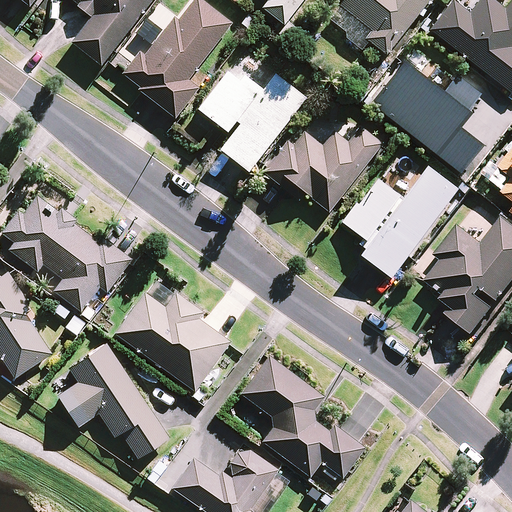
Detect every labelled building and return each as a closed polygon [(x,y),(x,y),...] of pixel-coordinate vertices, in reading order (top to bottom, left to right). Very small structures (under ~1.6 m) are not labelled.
[(71,0),(92,16),(71,42),(100,65),(151,0),(71,0)] [(231,23),(201,0),(193,0),(178,20),(173,16),(141,57),(137,54),(120,76),(175,119),(198,89),(187,81),(231,23)] [(266,0),(267,1),(261,8),(284,25),(302,0),(266,0)] [(427,0),(342,0),(328,20),(346,33),(343,36),(359,48),(366,39),(386,55),(427,0)] [(511,0),(504,9),(492,0),(480,0),(470,13),(453,0),(430,30),(511,96),(511,47),(511,46),(511,45),(511,0)] [(304,98),(245,51),(198,110),(225,131),(234,119),(239,123),(219,149),(246,171),(304,98)] [(442,92),(403,61),(370,103),(459,172),(481,145),(456,126),(480,95),(455,76),(442,92)] [(352,125),(316,122),(306,133),(300,129),(263,172),(297,202),(304,194),(325,212),(384,144),(362,124),(357,130),(352,125)] [(511,151),(499,168),(511,177),(511,179),(502,194),(511,201),(511,211),(511,213),(511,214),(511,151)] [(455,189),(424,166),(400,198),(376,180),(343,224),(367,241),(357,253),(389,277),(455,189)] [(101,242),(54,207),(49,214),(44,211),(49,203),(54,196),(42,187),(23,213),(18,209),(1,233),(13,242),(8,249),(37,271),(42,264),(62,278),(53,291),(90,318),(101,303),(91,296),(99,285),(106,290),(130,258),(103,238),(101,242)] [(511,288),(511,227),(501,219),(481,245),(458,227),(435,256),(441,261),(425,282),(453,303),(445,314),(474,337),(511,288)] [(33,329),(30,325),(22,312),(29,308),(6,275),(0,279),(0,358),(1,358),(14,378),(50,353),(33,329)] [(203,312),(175,292),(164,307),(144,293),(115,334),(193,391),(229,342),(198,319),(203,312)] [(86,324),(74,314),(64,327),(76,337),(86,324)] [(167,437),(103,345),(69,368),(78,381),(57,395),(78,426),(97,413),(113,436),(119,432),(137,458),(167,437)] [(326,399),(268,356),(240,393),(276,421),(261,441),(309,476),(320,461),(328,467),(324,473),(338,483),(365,447),(335,424),(329,432),(311,419),(326,399)] [(205,511),(253,511),(249,509),(276,469),(244,446),(222,478),(192,458),(171,488),(205,511)] [(426,511),(422,508),(413,502),(404,511),(426,511)]
